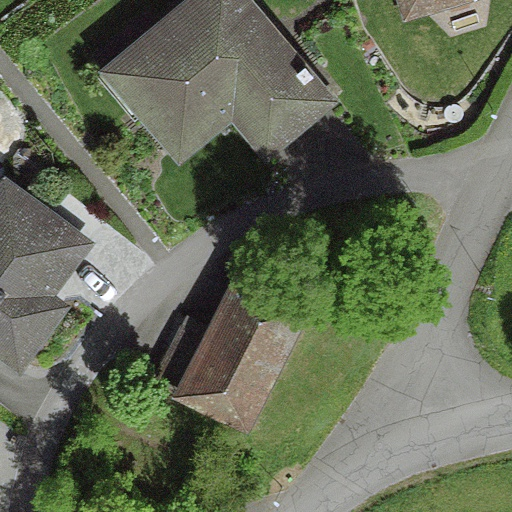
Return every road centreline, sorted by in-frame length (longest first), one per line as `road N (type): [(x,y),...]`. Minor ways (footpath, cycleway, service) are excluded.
road 1 (residential): [(392,392),(507,145)]
road 2 (residential): [(301,511),(349,460),(392,392)]
road 3 (residential): [(392,392),(457,414),(511,413)]
